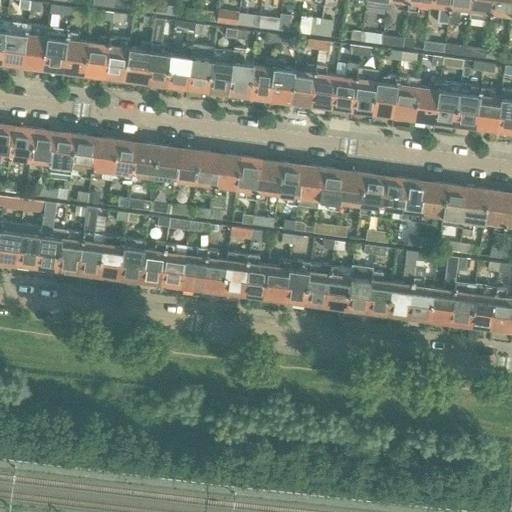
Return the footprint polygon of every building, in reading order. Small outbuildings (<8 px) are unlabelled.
[(19,0),(19,8),(29,9),(31,1),(23,0),(19,0)] [(125,0),(114,0),(114,7),(124,9),(125,0)] [(377,0),(366,0),(366,4),(364,13),(375,14),(377,0)] [(397,0),(397,8),(407,9),(408,0),(397,0)] [(418,2),(428,4),(428,0),(408,0),(407,9),(417,11),(418,2)] [(437,22),(447,24),(450,0),(428,0),(428,4),(439,5),(437,22)] [(461,8),(471,9),(471,0),(450,0),(447,24),(458,25),(459,16),(461,8)] [(470,17),(490,20),(492,0),(471,0),(471,9),(470,17)] [(501,13),(511,15),(511,8),(511,0),(492,0),(490,20),(500,21),(501,13)] [(31,1),(29,9),(40,11),(41,2),(31,1)] [(144,11),(155,13),(156,4),(145,2),(144,11)] [(59,14),(70,16),(71,6),(61,4),(59,14)] [(156,4),(155,13),(166,14),(167,5),(156,4)] [(258,27),(260,15),(261,5),(254,4),(252,17),(238,15),(237,24),(258,27)] [(71,6),(70,16),(80,17),(82,7),(71,6)] [(216,21),(237,24),(238,15),(239,10),(217,7),(217,12),(216,21)] [(185,17),(196,18),(197,9),(186,8),(185,17)] [(207,20),(216,21),(217,12),(197,9),(196,18),(207,20)] [(101,20),(111,21),(112,11),(102,10),(101,20)] [(112,11),(111,21),(122,22),(123,13),(112,11)] [(279,20),(278,29),(289,31),(291,15),(280,14),(279,18),(279,20)] [(258,27),(278,29),(279,20),(279,18),(260,15),(258,27)] [(154,17),(143,16),(142,25),(153,26),(154,17)] [(151,42),(145,82),(151,83),(165,84),(170,52),(160,51),(164,19),(154,17),(153,26),(151,42)] [(309,34),(320,35),(322,19),(311,17),(309,34)] [(322,19),(320,35),(330,36),(333,20),(322,19)] [(172,29),(194,32),(195,23),(174,20),(172,29)] [(16,65),(21,65),(26,25),(17,23),(16,31),(5,30),(0,62),(16,64),(16,65)] [(195,23),(194,32),(205,33),(206,24),(195,23)] [(27,66),(43,68),(47,35),(36,34),(37,26),(26,25),(21,65),(27,66)] [(224,36),(235,38),(236,28),(226,27),(224,36)] [(257,31),(236,28),(235,38),(255,41),(257,31)] [(57,70),(63,71),(69,31),(58,29),(57,37),(47,35),(43,68),(57,70)] [(350,39),(361,41),(362,31),(352,30),(350,39)] [(68,71),(83,73),(87,41),(78,39),(79,32),(69,31),(63,71),(68,72),(68,71)] [(362,31),(361,41),(371,42),(372,33),(362,31)] [(266,42),(276,43),(277,34),(267,32),(266,42)] [(277,34),(276,43),(287,45),(288,35),(277,34)] [(98,76),(104,76),(109,36),(99,35),(98,42),(87,41),(83,73),(98,75),(98,76)] [(109,77),(125,79),(129,47),(119,45),(120,38),(109,36),(104,76),(109,77)] [(391,44),(402,46),(403,38),(403,37),(392,36),(391,44)] [(307,47),(318,48),(319,39),(308,38),(307,47)] [(403,38),(402,46),(412,48),(414,39),(403,38)] [(319,39),(318,48),(329,50),(330,41),(319,39)] [(139,81),(145,82),(151,42),(140,40),(139,48),(129,47),(125,79),(140,81),(139,81)] [(180,53),(170,52),(165,84),(181,87),(186,88),(192,47),(192,43),(182,41),(180,53)] [(433,50),(444,52),(445,44),(434,42),(433,50)] [(348,52),(359,54),(360,45),(349,43),(348,52)] [(445,44),(444,52),(454,53),(455,45),(445,44)] [(360,45),(359,54),(369,55),(371,46),(360,45)] [(469,55),(485,57),(486,48),(471,46),(469,55)] [(192,88),(207,90),(212,50),(192,47),(186,88),(192,88)] [(222,93),(227,93),(233,50),(213,47),(212,50),(207,90),(222,92),(222,93)] [(233,94),(249,96),(253,63),(243,62),(245,48),(234,47),(233,50),(227,93),(233,94)] [(486,48),(485,57),(495,59),(497,50),(486,48)] [(390,58),(400,59),(401,50),(391,49),(390,58)] [(401,50),(400,59),(415,61),(417,52),(401,50)] [(431,63),(442,65),(443,56),(432,54),(431,63)] [(443,56),(442,65),(452,66),(453,57),(443,56)] [(263,98),(268,99),(274,58),(264,57),(263,64),(253,63),(249,96),(263,98)] [(274,99),(289,101),(293,69),(284,67),(285,60),(274,58),(268,99),(274,100),(274,99)] [(473,69),(483,71),(484,61),(474,60),(473,69)] [(346,109),(351,110),(357,70),(356,70),(357,63),(347,61),(345,76),(334,74),(330,107),(346,109)] [(484,61),(483,71),(494,72),(495,63),(484,61)] [(304,104),(310,105),(315,64),(306,62),(305,70),(293,69),(289,101),(305,103),(304,104)] [(316,105),(330,107),(334,74),(325,73),(325,66),(315,65),(315,64),(310,105),(316,105)] [(503,73),(511,74),(511,65),(504,64),(503,73)] [(357,110),(372,112),(376,80),(366,78),(367,71),(357,70),(351,110),(357,111),(357,110)] [(428,120),(434,121),(440,81),(429,79),(428,87),(417,85),(412,118),(428,120)] [(387,115),(393,116),(397,83),(376,80),(372,112),(387,114),(387,115)] [(440,122),(455,124),(459,91),(449,90),(450,82),(440,81),(434,121),(439,122),(440,122)] [(397,83),(393,116),(398,116),(412,118),(417,85),(397,83)] [(470,126),(474,127),(480,86),(471,85),(470,92),(459,91),(455,124),(470,126)] [(481,127),(495,129),(500,96),(490,95),(491,87),(480,86),(474,127),(481,128),(481,127)] [(511,132),(511,131),(511,90),(501,89),(500,96),(495,129),(511,131),(511,132)] [(0,164),(8,165),(13,124),(8,124),(0,122),(0,164)] [(19,159),(29,160),(34,127),(19,125),(13,124),(8,165),(18,167),(19,159)] [(39,169),(49,171),(54,130),(49,129),(34,127),(29,160),(40,162),(39,169)] [(70,166),(71,166),(75,133),(60,131),(54,130),(49,171),(69,174),(70,166)] [(80,175),(90,176),(96,135),(90,135),(75,133),(71,166),(81,167),(80,175)] [(102,170),(112,171),(116,139),(101,137),(101,136),(96,135),(90,176),(100,178),(102,170)] [(121,181),(131,182),(137,141),(131,140),(131,141),(116,139),(112,171),(122,173),(121,181)] [(137,141),(131,182),(142,184),(143,176),(153,177),(158,144),(143,142),(137,141)] [(162,186),(173,188),(179,147),(173,146),(158,144),(153,177),(163,179),(162,186)] [(184,181),(194,183),(199,150),(184,148),(184,147),(179,147),(173,188),(183,189),(184,181)] [(204,192),(214,193),(219,152),(214,151),(214,152),(199,150),(194,183),(205,184),(204,192)] [(225,187),(236,188),(240,155),(225,153),(219,152),(214,193),(211,210),(210,218),(221,220),(225,187)] [(245,198),(255,200),(261,158),(255,157),(240,155),(236,188),(246,190),(245,198)] [(267,192),(278,194),(282,161),(266,159),(266,158),(261,158),(255,200),(266,201),(267,192)] [(286,203),(296,204),(302,163),(297,162),(296,163),(282,161),(278,194),(287,195),(286,203)] [(308,198),(318,200),(322,166),(308,164),(302,163),(296,204),(306,206),(308,198)] [(338,210),(343,169),(338,168),(338,169),(322,166),(318,200),(317,207),(338,210)] [(349,204),(360,205),(364,172),(349,170),(349,169),(343,169),(338,210),(348,211),(349,204)] [(368,214),(379,216),(384,174),(379,174),(364,172),(360,205),(369,206),(368,214)] [(391,209),(401,210),(405,178),(390,176),(390,175),(384,174),(379,216),(389,217),(391,209)] [(405,178),(401,210),(400,218),(420,221),(426,180),(420,179),(420,180),(405,178)] [(432,215),(442,216),(446,183),(431,181),(431,180),(426,180),(420,221),(430,223),(432,215)] [(6,182),(5,190),(15,192),(16,183),(6,182)] [(452,225),(462,226),(467,185),(462,184),(462,185),(446,183),(442,216),(453,217),(452,225)] [(474,220),(483,221),(487,189),(473,187),(473,186),(467,185),(462,226),(461,233),(472,235),(473,227),(474,220)] [(35,195),(46,196),(47,187),(36,186),(35,195)] [(47,187),(46,196),(56,197),(57,189),(47,187)] [(88,189),(88,193),(87,202),(97,203),(99,191),(88,189)] [(493,230),(503,232),(509,191),(503,190),(503,191),(487,189),(483,221),(494,223),(493,230)] [(511,191),(509,191),(503,232),(505,232),(511,232),(511,191)] [(76,200),(87,202),(88,193),(77,192),(76,200)] [(3,204),(23,207),(24,198),(4,195),(3,204)] [(117,206),(128,207),(129,199),(119,197),(117,206)] [(24,198),(23,207),(43,209),(45,201),(24,198)] [(129,199),(128,207),(139,209),(140,200),(129,199)] [(41,267),(57,269),(62,229),(52,227),(55,202),(45,201),(43,209),(41,226),(36,267),(41,268),(41,267)] [(159,211),(168,213),(169,204),(160,203),(159,211)] [(169,204),(168,213),(190,216),(191,207),(169,204)] [(74,214),(85,215),(86,206),(75,205),(74,214)] [(86,206),(85,215),(96,217),(97,208),(86,206)] [(200,217),(210,218),(211,210),(201,208),(200,217)] [(115,220),(126,221),(127,212),(117,210),(115,220)] [(127,212),(126,221),(137,222),(138,213),(127,212)] [(241,222),(252,224),(253,215),(243,214),(241,222)] [(83,272),(98,275),(103,234),(94,233),(96,217),(85,215),(83,232),(77,273),(82,273),(83,272)] [(253,215),(252,224),(272,226),(273,218),(253,215)] [(157,225),(168,226),(169,218),(158,216),(157,225)] [(168,226),(188,229),(190,220),(169,218),(168,226)] [(283,228),(293,229),(294,221),(284,219),(283,228)] [(188,229),(208,232),(210,223),(190,220),(188,229)] [(0,261),(16,264),(21,223),(11,222),(0,221),(0,222),(0,262),(0,261)] [(294,221),(293,229),(304,231),(305,222),(294,221)] [(30,266),(36,267),(41,226),(21,223),(16,264),(30,266)] [(324,233),(335,235),(336,226),(325,225),(324,233)] [(230,235),(250,238),(251,229),(231,226),(230,235)] [(336,226),(335,235),(345,236),(346,228),(336,226)] [(71,272),(77,273),(83,232),(62,229),(57,269),(71,271),(71,272)] [(251,229),(250,238),(260,239),(261,230),(251,229)] [(364,239),(375,240),(376,232),(366,230),(364,239)] [(376,232),(375,240),(386,242),(387,233),(376,232)] [(281,242),(291,243),(292,234),(282,233),(281,242)] [(113,277),(118,278),(124,237),(103,234),(98,275),(113,277)] [(292,234),(291,243),(302,245),(303,236),(292,234)] [(406,245),(417,246),(418,237),(407,236),(406,245)] [(124,278),(139,280),(144,248),(145,240),(124,237),(118,278),(124,279),(124,278)] [(418,237),(417,246),(427,247),(428,239),(418,237)] [(322,247),(333,248),(334,240),(323,238),(322,247)] [(334,240),(333,248),(343,250),(344,241),(334,240)] [(154,283),(160,284),(166,243),(155,241),(154,249),(144,248),(139,280),(154,282),(154,283)] [(448,250),(459,251),(460,243),(449,242),(448,250)] [(165,284),(180,286),(184,253),(175,252),(176,244),(166,243),(160,284),(165,284)] [(460,243),(459,251),(469,253),(470,245),(460,243)] [(363,252),(373,254),(374,254),(375,245),(364,244),(363,252)] [(374,254),(373,254),(373,255),(384,256),(385,247),(375,245),(374,254)] [(195,288),(201,289),(206,248),(196,247),(195,255),(184,253),(180,286),(195,288)] [(491,247),(490,255),(501,257),(503,248),(491,247)] [(206,289),(222,291),(226,259),(216,258),(217,250),(206,248),(201,289),(206,290),(206,289)] [(511,250),(503,248),(501,257),(511,258),(511,250)] [(402,316),(408,317),(416,251),(405,249),(401,282),(392,281),(388,314),(402,316)] [(236,294),(243,295),(248,254),(227,251),(226,259),(222,291),(237,293),(236,294)] [(413,317),(429,319),(433,287),(422,285),(426,252),(416,251),(408,317),(413,318),(413,317)] [(248,295),(264,297),(268,265),(257,263),(258,255),(248,254),(243,295),(248,295)] [(443,321),(449,322),(455,281),(457,269),(459,257),(447,255),(442,288),(433,287),(429,319),(443,321)] [(467,258),(459,257),(457,269),(465,270),(467,258)] [(278,299),(284,300),(289,259),(279,258),(277,266),(268,265),(264,297),(278,299)] [(289,301),(305,303),(311,262),(289,259),(284,300),(289,301)] [(367,311),(372,270),(373,262),(362,261),(360,277),(351,276),(347,308),(361,310),(360,310),(367,311)] [(488,269),(498,271),(500,262),(489,261),(488,269)] [(319,305),(326,306),(331,265),(311,262),(305,303),(319,304),(319,305)] [(500,262),(498,271),(509,272),(510,263),(500,262)] [(330,306),(347,308),(351,276),(350,276),(351,268),(341,267),(341,266),(331,265),(326,306),(330,306)] [(372,270),(367,311),(372,312),(388,314),(392,281),(381,280),(382,272),(372,270)] [(455,323),(469,325),(473,292),(464,291),(466,282),(455,281),(449,322),(455,323)] [(486,327),(490,328),(496,287),(485,285),(485,284),(475,282),(473,292),(469,325),(486,327)] [(496,287),(490,328),(496,329),(496,328),(511,330),(511,327),(511,296),(506,296),(507,288),(496,287)]
